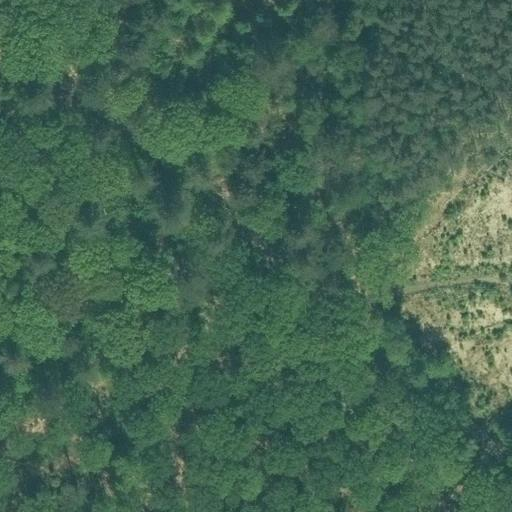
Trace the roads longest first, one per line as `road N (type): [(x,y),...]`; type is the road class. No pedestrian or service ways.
road 1 (track): [(0,47),(132,136),(511,460)]
road 2 (track): [(0,452),(94,365),(228,217)]
